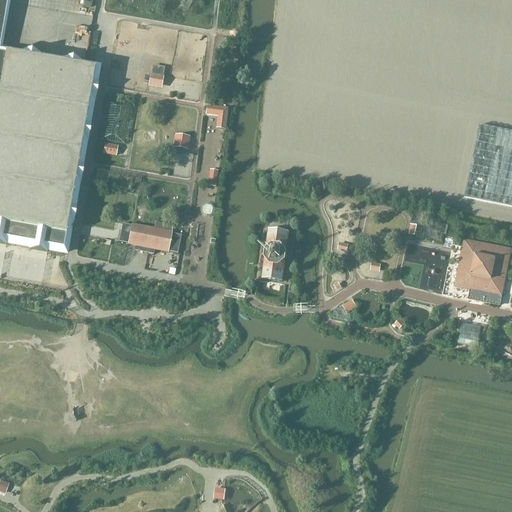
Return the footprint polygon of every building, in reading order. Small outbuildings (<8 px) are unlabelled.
[(0,0),(0,243),(62,255),(73,192),(95,69),(0,52),(0,49),(8,0),(0,0)] [(163,78),(149,75),(147,88),(161,90),(163,78)] [(206,107),(205,117),(217,118),(215,130),(225,131),(227,110),(206,107)] [(511,132),(478,126),(463,198),(511,207),(511,132)] [(190,137),(174,135),(172,149),(188,151),(190,137)] [(107,153),(121,156),(123,146),(110,143),(107,153)] [(215,213),(216,204),(207,203),(207,212),(215,213)] [(120,233),(118,243),(128,244),(128,245),(135,247),(134,252),(153,255),(154,250),(167,253),(167,252),(177,254),(181,236),(171,234),(171,233),(172,227),(155,223),(153,230),(122,224),(120,233)] [(410,225),(408,236),(414,237),(417,226),(410,225)] [(289,233),(267,230),(261,280),(282,283),(289,233)] [(463,240),(454,288),(502,298),(505,279),(511,250),(463,240)] [(348,246),(339,243),(337,251),(346,254),(348,246)] [(380,265),(371,263),(369,272),(379,273),(380,265)] [(357,310),(352,301),(342,307),(347,315),(357,310)] [(404,325),(399,320),(394,325),(399,330),(404,325)] [(481,336),(464,331),(461,339),(479,344),(481,336)]
